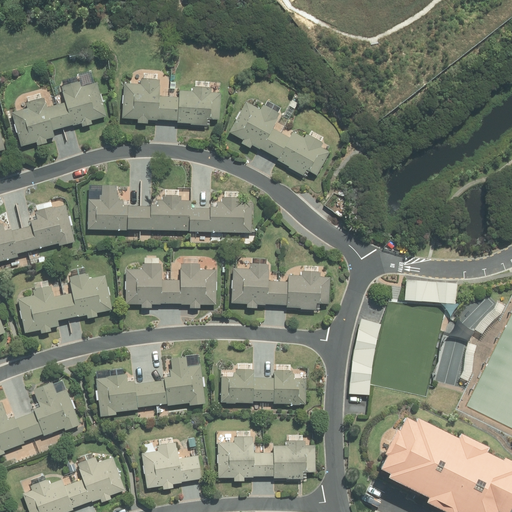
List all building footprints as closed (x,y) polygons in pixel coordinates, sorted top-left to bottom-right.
[(126,82),(124,117),(138,118),(138,122),(149,123),(150,119),(179,121),(179,123),(209,125),(210,119),(221,119),(223,93),(212,92),(213,87),(195,85),(195,90),(182,89),(181,97),(160,95),(162,79),(142,77),(142,83),(126,82)] [(13,113),(22,146),(39,141),(40,145),(49,142),(48,138),(57,136),(55,130),(84,122),(85,126),(94,123),(93,119),(107,115),(98,82),(81,86),(79,82),(64,86),(68,100),(48,106),(45,97),(27,102),(29,108),(13,113)] [(248,101),(231,132),(244,139),(242,142),(252,148),(253,144),(279,158),(278,160),(305,175),(308,169),(318,175),(331,151),(321,146),(324,141),(309,133),(306,137),(295,131),(292,137),(273,127),(281,113),(264,104),(261,109),(248,101)] [(89,228),(251,232),(252,203),(242,202),(242,198),(223,197),(223,202),(211,201),(211,208),(191,208),(192,201),(183,201),(183,195),(164,194),(164,200),(159,200),(158,204),(124,204),(124,199),(118,199),(118,185),(104,185),(103,199),(90,199),(89,228)] [(0,224),(0,260),(20,256),(19,254),(60,243),(61,246),(77,242),(67,205),(55,208),(54,206),(37,211),(39,219),(33,221),(34,226),(7,233),(5,224),(0,224)] [(235,268),(233,302),(249,304),(249,307),(258,308),(258,304),(317,309),(318,303),(329,304),(331,278),(322,277),(322,272),(303,271),(303,276),(290,275),(289,281),(269,280),(270,264),(251,262),(251,269),(235,268)] [(127,269),(128,304),(142,304),(142,308),(154,308),(153,304),(191,303),(191,308),(202,308),(202,303),(217,303),(216,270),(201,270),(201,264),(182,264),(182,280),(163,280),(163,264),(144,264),(144,269),(127,269)] [(36,294),(20,298),(26,332),(60,326),(59,320),(89,314),(89,318),(99,316),(99,313),(113,310),(106,275),(91,278),(90,273),(70,277),(73,293),(54,297),(52,286),(35,289),(36,294)] [(458,283),(406,280),(404,301),(457,304),(458,283)] [(383,325),(361,319),(359,327),(357,336),(355,345),(354,354),(352,363),(352,373),(351,382),(351,391),(351,394),(371,395),(372,382),(373,370),(375,358),(378,345),(381,333),(383,325)] [(475,329),(457,321),(451,334),(469,343),(475,329)] [(97,378),(102,416),(118,414),(118,412),(139,409),(139,406),(169,402),(169,405),(190,402),(191,405),(206,403),(201,366),(189,368),(188,357),(172,359),(174,376),(166,377),(167,379),(137,383),(137,380),(130,381),(129,374),(97,378)] [(221,376),(221,403),(254,403),(254,400),(275,400),(275,403),(307,404),(308,378),(295,378),(295,370),(274,370),(274,378),(256,378),(256,369),(237,369),(237,376),(221,376)] [(0,454),(6,452),(4,448),(65,426),(67,430),(82,424),(68,389),(59,393),(55,382),(35,390),(41,406),(9,418),(3,402),(0,402),(0,454)] [(511,511),(511,463),(410,414),(381,473),(460,511),(511,511)] [(219,442),(219,477),(236,477),(236,481),(246,481),(246,476),(304,476),(304,472),(316,471),(316,444),(306,445),(306,440),(288,440),(288,446),(275,446),(275,452),(255,452),(255,436),(236,436),(236,442),(219,442)] [(143,453),(149,488),(164,485),(165,489),(174,487),(173,484),(203,479),(199,455),(181,458),(178,441),(158,445),(159,451),(143,453)] [(24,493),(31,511),(70,511),(101,500),(102,503),(113,499),(112,496),(126,491),(112,457),(98,462),(96,457),(80,463),(85,478),(65,485),(63,479),(51,484),(49,478),(31,485),(33,490),(24,493)]
